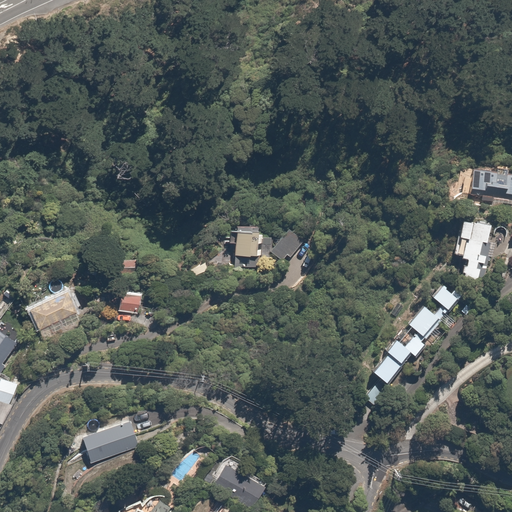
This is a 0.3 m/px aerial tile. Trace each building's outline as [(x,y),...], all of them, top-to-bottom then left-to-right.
[(511,166),(475,163),(474,176),(466,176),(465,186),(511,191),(511,166)] [(507,260),(511,241),(491,238),(494,224),(463,216),(454,253),(463,255),(460,268),(477,272),(481,259),(485,260),(486,256),(507,260)] [(240,222),(237,250),(236,263),(252,264),(252,262),(261,263),(262,253),(265,225),(240,222)] [(306,238),(292,226),(270,250),(283,262),(306,238)] [(146,251),(121,253),(122,267),(147,266),(146,251)] [(435,293),(452,308),(463,296),(446,280),(435,293)] [(70,287),(31,307),(48,340),(87,320),(70,287)] [(146,293),(125,288),(120,310),(140,315),(146,293)] [(442,304),(436,310),(427,301),(410,320),(426,336),(444,317),(449,311),(442,304)] [(0,375),(8,363),(4,361),(19,339),(0,326),(0,375)] [(426,339),(417,331),(408,343),(401,337),(375,367),(391,380),(426,339)] [(20,383),(4,376),(0,384),(0,421),(2,422),(20,383)] [(134,421),(84,436),(92,461),(142,445),(134,421)] [(228,460),(216,478),(252,503),(265,485),(228,460)] [(131,504),(125,499),(114,511),(113,511),(111,511),(110,511),(146,511),(143,509),(149,502),(139,494),(131,504)]
